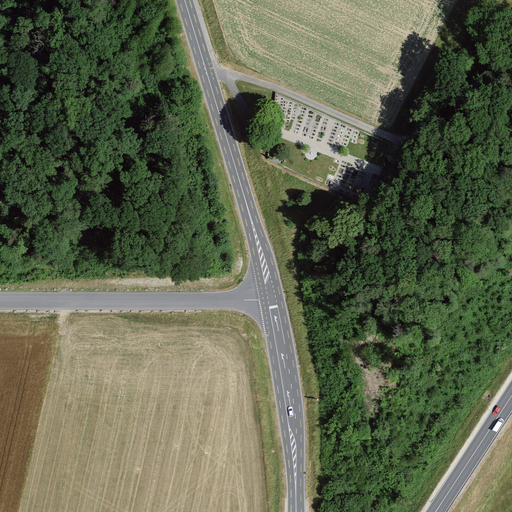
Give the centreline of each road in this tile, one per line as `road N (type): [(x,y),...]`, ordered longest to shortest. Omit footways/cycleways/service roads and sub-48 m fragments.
road 1 (track): [(511,88),(497,88),(400,139),(205,70)]
road 2 (tertiary): [(272,299),(184,0)]
road 3 (residential): [(0,299),(272,299)]
road 4 (tertiary): [(296,511),(272,299)]
road 5 (primary): [(435,511),(511,395)]
